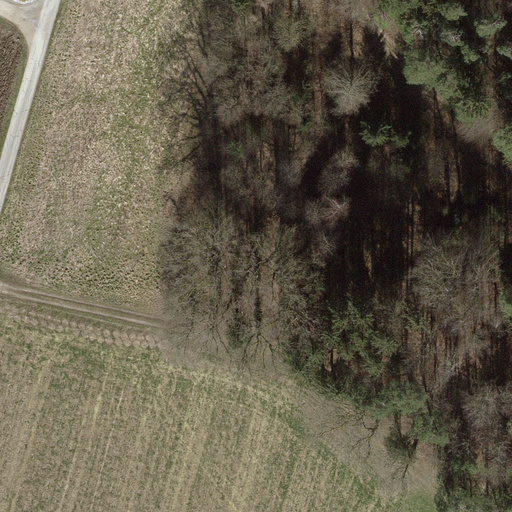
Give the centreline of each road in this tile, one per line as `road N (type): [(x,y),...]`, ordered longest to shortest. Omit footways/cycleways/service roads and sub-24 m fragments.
road 1 (track): [(0,285),(287,350),(511,504)]
road 2 (track): [(511,135),(454,98),(355,17),(346,0)]
road 3 (track): [(54,0),(0,192)]
